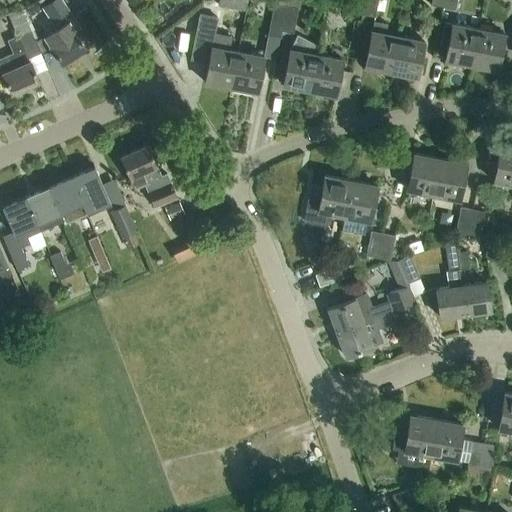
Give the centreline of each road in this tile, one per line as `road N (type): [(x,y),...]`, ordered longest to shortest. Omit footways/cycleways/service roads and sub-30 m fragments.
road 1 (residential): [(511,105),(453,107),(325,134),(229,181)]
road 2 (residential): [(320,404),(229,181)]
road 3 (residential): [(511,350),(455,352),(320,404)]
road 4 (residential): [(0,157),(164,88)]
